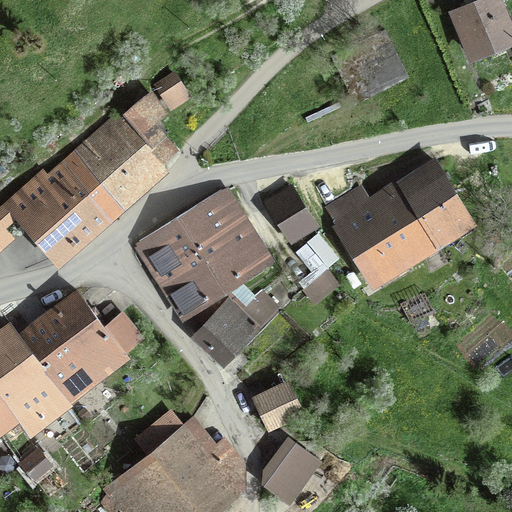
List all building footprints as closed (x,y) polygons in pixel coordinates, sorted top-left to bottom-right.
[(510,42),(495,0),(486,0),(454,12),(470,57),(510,42)] [(406,74),(385,30),(330,56),(352,100),(406,74)] [(187,94),(175,75),(158,89),(173,105),(187,94)] [(139,198),(149,190),(144,184),(163,167),(160,164),(175,151),(146,120),(161,107),(150,94),(10,209),(55,259),(102,223),(105,227),(110,223),(107,219),(134,192),(139,198)] [(372,283),(467,225),(431,165),(363,205),(353,192),(326,209),(372,283)] [(289,240),(315,223),(293,189),(267,205),(289,240)] [(265,263),(219,191),(176,218),(223,291),(226,289),(265,263)] [(223,291),(176,218),(138,241),(186,319),(189,317),(187,315),(192,311),(223,291)] [(0,246),(9,238),(0,228),(0,246)] [(242,306),(226,289),(223,291),(192,311),(206,328),(197,337),(222,362),(275,308),(260,294),(242,306)] [(123,352),(106,330),(77,292),(55,308),(68,325),(63,329),(68,336),(65,338),(93,375),(123,352)] [(55,308),(18,336),(65,398),(93,375),(65,338),(68,336),(63,329),(68,325),(55,308)] [(122,316),(106,330),(123,352),(140,339),(122,316)] [(10,325),(0,332),(0,393),(16,416),(26,429),(66,400),(65,398),(18,336),(10,325)] [(298,408),(288,387),(256,403),(266,423),(298,408)] [(0,428),(16,416),(0,393),(0,428)] [(211,459),(183,426),(107,489),(125,511),(215,511),(238,494),(228,481),(243,469),(224,447),(211,459)] [(321,465),(296,444),(264,484),(290,504),(321,465)] [(57,471),(40,450),(23,464),(40,485),(57,471)]
